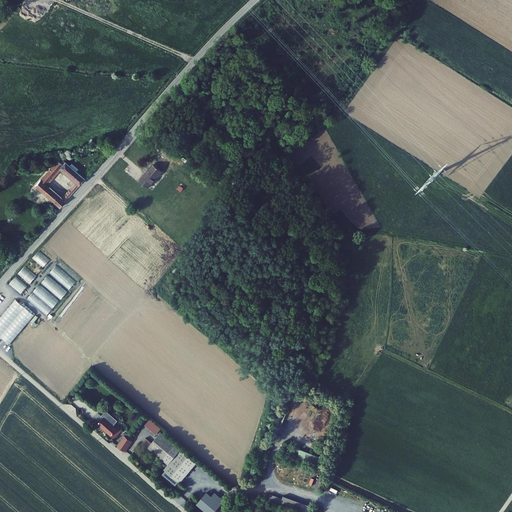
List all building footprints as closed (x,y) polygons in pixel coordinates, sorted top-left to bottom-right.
[(167,147),(165,151),(172,156),(175,153),(167,147)] [(57,205),(83,175),(60,156),(57,159),(53,156),(31,182),(57,205)] [(137,178),(146,186),(161,169),(152,161),(137,178)] [(32,286),(17,274),(10,284),(25,295),(32,286)] [(59,301),(40,284),(27,299),(47,315),(59,301)] [(16,298),(0,316),(0,334),(10,344),(36,314),(16,298)] [(118,419),(109,411),(105,415),(115,423),(118,419)] [(118,427),(105,415),(100,422),(113,433),(118,427)] [(115,423),(105,415),(118,427),(119,426),(115,423)] [(150,418),(145,424),(157,434),(162,428),(150,418)] [(199,459),(162,429),(153,440),(147,435),(142,441),(148,446),(149,445),(169,462),(165,467),(182,480),(199,459)] [(135,436),(128,430),(126,433),(133,439),(135,436)] [(133,439),(126,433),(119,442),(126,447),(133,439)] [(286,444),(284,450),(297,455),(299,448),(286,444)] [(301,448),(297,457),(318,466),(322,457),(301,448)] [(213,496),(228,503),(232,496),(217,489),(213,496)] [(201,500),(214,511),(215,511),(220,507),(206,495),(201,500)]
